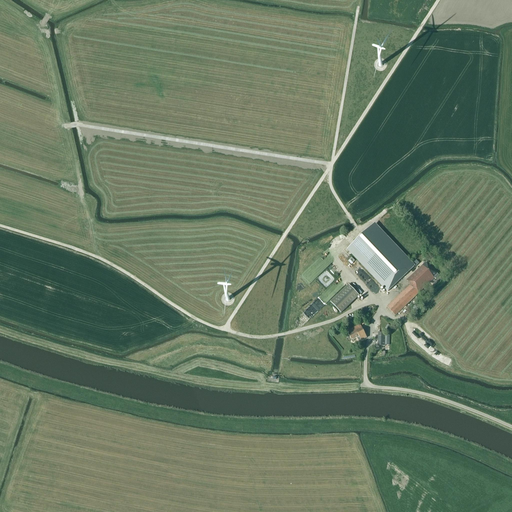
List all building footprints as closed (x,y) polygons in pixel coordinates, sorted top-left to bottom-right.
[(405,277),(409,274),(407,273),(406,274),(378,245),(367,232),(355,243),(367,256),(395,285),(404,276),(405,277)] [(351,241),(350,240),(349,240),(347,239),(346,239),(345,239),(344,240),(343,240),(342,241),(341,242),(340,243),(340,244),(340,246),(340,247),(341,248),(341,249),(342,250),(343,251),(344,251),(345,252),(346,252),(348,252),(349,251),(350,251),(351,250),(352,249),(352,248),(352,246),(353,245),(352,244),(352,243),(351,242),(351,241)] [(410,284),(409,285),(410,285),(387,307),(395,316),(434,278),(435,278),(436,280),(440,276),(438,275),(426,262),(406,280),(410,284)] [(394,287),(385,278),(379,284),(388,294),(394,287)] [(348,285),(330,302),(341,313),(359,296),(348,285)] [(319,296),(309,306),(315,313),(325,304),(319,296)] [(416,305),(415,305),(414,306),(413,307),(413,308),(412,309),(412,310),(412,311),(413,312),(413,313),(414,314),(415,314),(416,315),(417,315),(418,315),(419,315),(420,315),(421,314),(422,314),(422,313),(423,312),(423,311),(423,310),(423,309),(423,308),(422,307),(421,306),(421,305),(420,305),(419,304),(418,304),(417,304),(416,305)] [(347,331),(351,340),(357,337),(359,342),(361,341),(367,338),(360,325),(347,331)] [(372,339),(378,339),(378,346),(384,346),(384,336),(384,333),(381,333),(372,333),(372,339)]
